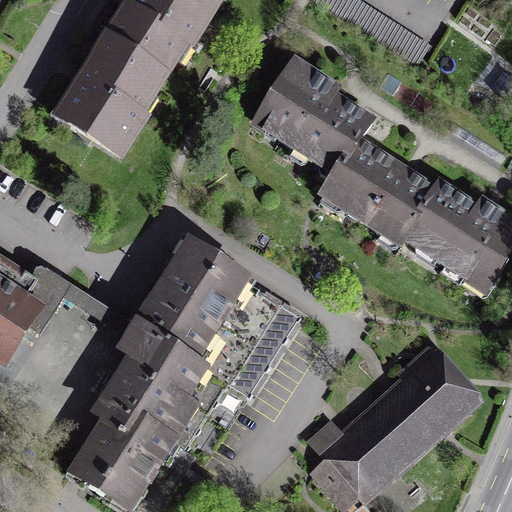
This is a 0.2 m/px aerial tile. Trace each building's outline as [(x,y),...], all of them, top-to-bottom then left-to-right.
[(110,39),(167,75),(197,28),(202,31),(220,3),(215,0),(214,0),(141,0),(125,25),(119,26),(110,39)] [(167,75),(110,39),(87,76),(63,113),(73,119),(68,126),(120,159),(146,118),(141,115),(167,75)] [(319,163),(339,175),(358,145),(372,123),(333,99),(338,92),(297,67),(264,119),(283,131),(277,140),(318,165),(319,163)] [(358,145),(339,175),(326,194),(351,210),(348,215),(388,241),(391,237),(403,244),(404,242),(435,193),(396,169),(358,145)] [(439,187),(435,193),(404,242),(482,291),(511,244),(511,223),(482,205),(478,211),(439,187)] [(138,329),(229,387),(249,400),(300,320),(189,249),(138,329)] [(0,259),(0,363),(4,366),(40,311),(26,303),(39,284),(0,259)] [(187,452),(229,387),(138,329),(129,342),(140,349),(107,401),(172,442),(187,452)] [(427,373),(418,363),(403,376),(407,381),(400,387),(407,394),(348,446),(339,435),(330,426),(311,443),(328,463),(315,475),(345,508),(346,508),(349,511),(369,511),(364,504),(358,510),(352,502),(465,403),(434,367),(427,373)] [(130,508),(172,442),(107,401),(97,416),(108,423),(75,473),(130,508)]
